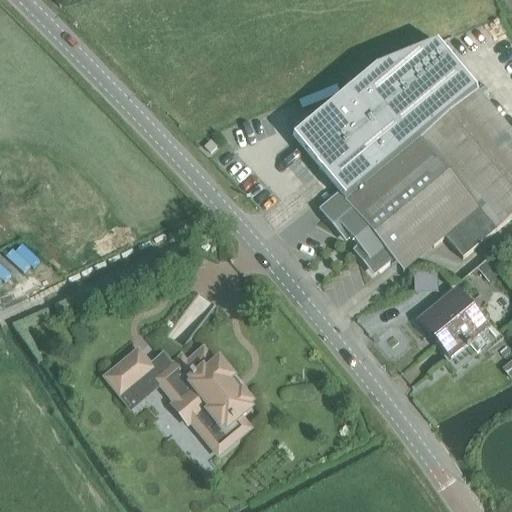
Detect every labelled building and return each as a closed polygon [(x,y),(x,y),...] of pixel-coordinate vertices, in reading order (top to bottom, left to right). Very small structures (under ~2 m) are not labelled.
[(437,45),(374,70),(295,136),(342,192),(359,179),(366,187),(420,142),(419,141),(478,92),(437,45)] [(342,192),(324,208),(357,249),(378,274),(393,261),(423,236),(433,249),(445,239),(462,261),(511,219),(511,133),(478,92),(419,141),(420,142),(366,187),(359,179),(342,192)] [(479,269),(491,283),(499,276),(487,262),(479,269)] [(456,291),(419,323),(451,361),(488,330),(456,291)] [(164,368),(150,351),(118,377),(132,394),(164,368)] [(172,407),(187,426),(191,423),(218,456),(249,431),(240,420),(251,411),(248,408),(251,405),(241,393),(238,396),(228,383),(232,379),(219,363),(215,367),(203,353),(186,367),(181,361),(157,382),(175,405),(172,407)]
